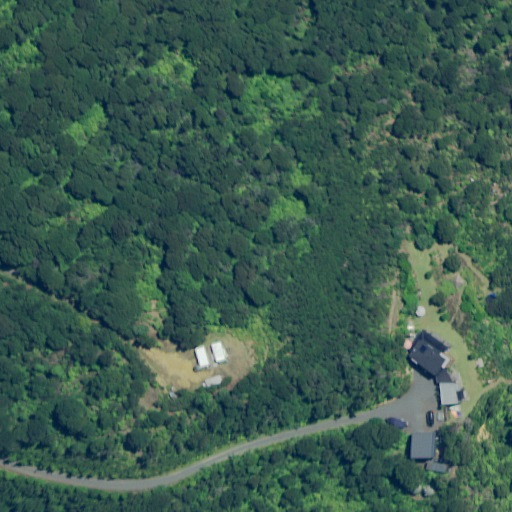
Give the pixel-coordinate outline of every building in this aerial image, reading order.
[(222,342),(213,345),(218,362),(227,360),(222,342)] [(445,376),(456,359),(430,342),(419,359),(445,376)] [(198,349),(203,367),(213,365),(208,346),(198,349)] [(222,382),(220,376),(206,381),(208,387),(222,382)] [(444,383),(446,405),(459,404),(457,382),(444,383)] [(418,459),(438,458),(437,433),(417,433),(418,459)] [(450,464),(431,462),(430,470),(449,472),(450,464)]
